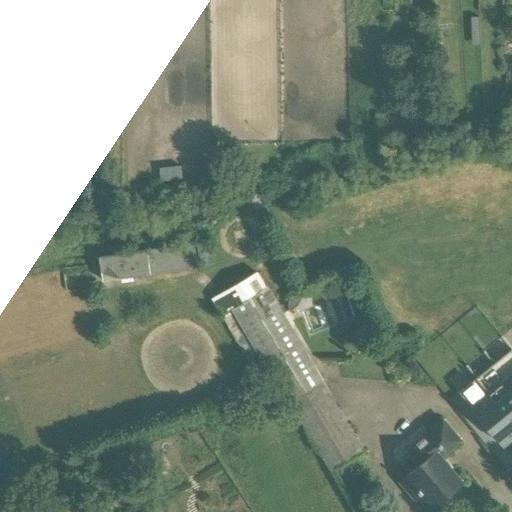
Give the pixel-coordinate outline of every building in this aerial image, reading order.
[(402,63),(391,63),(391,79),(403,78),(402,63)] [(92,277),(205,268),(203,243),(90,252),(92,277)] [(257,271),(210,299),(251,370),(253,370),(264,364),(329,473),(363,453),(364,452),(257,271)] [(511,436),(511,351),(510,349),(457,392),(501,446),(511,436)] [(424,511),(430,507),(431,508),(458,484),(449,473),(451,471),(439,458),(460,440),(442,418),(402,453),(415,467),(397,483),(423,511),(424,511)] [(83,511),(75,500),(60,511),(83,511)]
